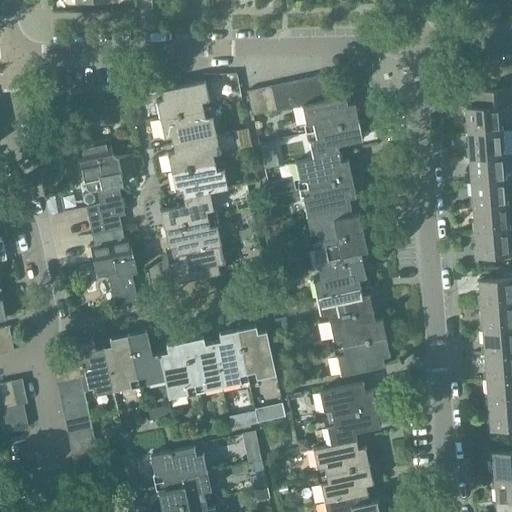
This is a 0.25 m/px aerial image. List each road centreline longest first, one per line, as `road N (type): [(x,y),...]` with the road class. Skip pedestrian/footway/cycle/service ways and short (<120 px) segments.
road 1 (residential): [(455,511),(421,47)]
road 2 (residential): [(10,55),(421,47)]
road 3 (residential): [(51,327),(16,151),(10,55)]
